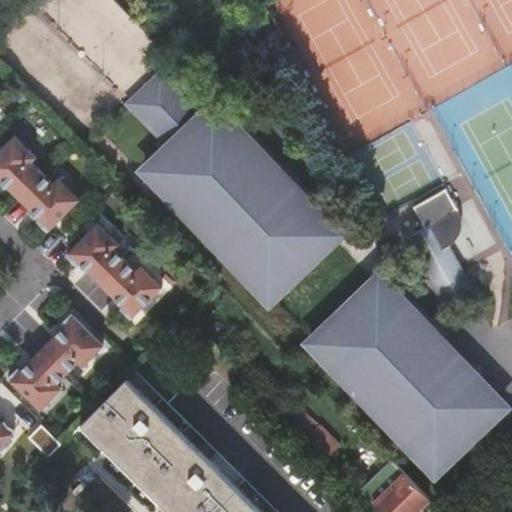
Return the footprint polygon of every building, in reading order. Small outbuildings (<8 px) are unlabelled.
[(139,92),(184,134),(204,115),(159,72),(139,92)] [(184,134),(139,92),(125,105),(169,148),(184,134)] [(217,103),(204,115),(184,134),(169,148),(146,171),(269,300),(340,231),(217,103)] [(0,177),(19,196),(43,172),(32,161),(37,156),(16,135),(0,151),(0,177)] [(64,148),(73,139),(69,135),(60,144),(64,148)] [(80,146),(76,142),(67,151),(71,155),(80,146)] [(43,172),(19,196),(41,218),(39,221),(49,230),(80,198),(59,177),(54,182),(43,172)] [(407,238),(443,303),(469,288),(446,247),(452,244),(456,242),(459,239),(463,234),(465,228),(465,225),(465,221),(464,217),(461,212),(459,208),(448,187),(414,206),(426,227),(407,238)] [(144,230),(148,234),(157,225),(153,221),(144,230)] [(80,261),(102,283),(126,259),(115,248),(120,243),(99,222),(68,254),(77,264),(80,261)] [(160,228),(151,237),(155,241),(164,232),(160,228)] [(475,285),(452,244),(446,247),(469,288),(475,285)] [(126,259),(102,283),(124,305),(121,308),(131,318),(163,286),(142,265),(137,270),(126,259)] [(310,343),(434,472),(505,404),(382,275),(310,343)] [(65,325),(43,348),(68,372),(78,361),(83,365),(104,344),(72,313),(62,323),(65,325)] [(68,372),(43,348),(21,370),(19,367),(9,377),(41,409),(62,387),(57,383),(68,372)] [(262,511),(132,381),(85,426),(170,511),(262,511)] [(91,392),(100,400),(104,396),(95,388),(91,392)] [(93,407),(97,403),(88,395),(84,398),(93,407)] [(0,445),(14,428),(1,418),(0,418),(0,445)] [(318,426),(308,437),(329,458),(340,447),(318,426)] [(375,504),(383,511),(418,511),(431,500),(406,474),(375,504)]
